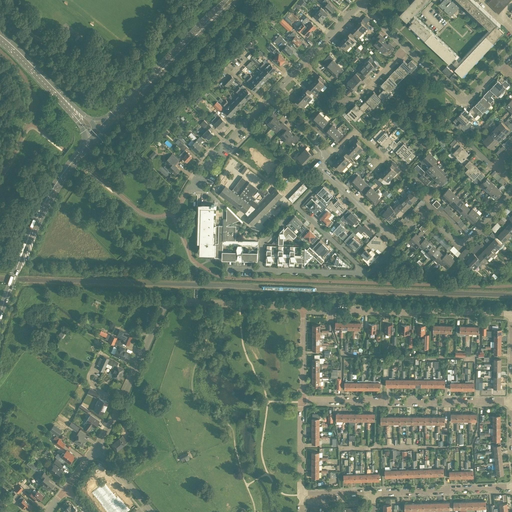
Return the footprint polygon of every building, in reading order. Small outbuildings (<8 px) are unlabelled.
[(326,0),(324,0),(322,2),(326,5),(324,7),(330,13),(335,8),(329,2),(326,0)] [(413,0),(399,16),(407,23),(409,21),(408,20),(409,19),(411,17),(411,18),(413,16),(413,15),(414,14),(416,12),(418,10),(419,9),(421,7),(423,5),(423,4),(423,3),(424,4),(426,2),(427,0),(413,0)] [(439,4),(439,5),(443,8),(444,7),(445,9),(444,9),(451,16),(460,7),(462,8),(462,14),(467,13),(467,8),(468,7),(476,15),(477,14),(484,20),(486,22),(485,23),(490,28),(495,23),(497,25),(499,27),(501,25),(498,22),(476,1),(479,1),(478,0),(490,0),(487,3),(499,14),(511,0),(440,0),(441,3),(439,4)] [(321,8),(317,12),(324,19),(326,17),(326,16),(328,14),(324,11),(324,10),(321,8)] [(289,12),(283,18),(290,24),(292,22),(288,18),(288,17),(291,14),(289,12)] [(322,21),(324,19),(317,12),(313,17),(316,20),(316,19),(320,23),(322,21)] [(302,22),(306,25),(306,26),(312,32),(317,27),(310,21),(311,21),(307,17),(305,18),(302,22)] [(409,26),(425,41),(432,33),(430,31),(429,31),(429,30),(427,28),(425,26),(424,27),(423,26),(424,25),(422,23),(420,21),(419,22),(418,21),(416,19),(417,18),(416,18),(415,17),(411,20),(413,22),(411,23),(409,26)] [(289,31),(292,27),(283,18),(279,22),(289,31)] [(360,22),(356,26),(363,33),(365,35),(369,30),(367,28),(369,26),(366,24),(361,18),(359,21),(360,22)] [(308,36),(312,32),(306,26),(302,22),(297,28),(301,33),(302,31),(308,36)] [(490,28),(484,35),(493,43),(504,32),(496,25),(497,25),(495,23),(490,28)] [(359,37),(363,33),(356,26),(352,31),(351,29),(349,32),(354,37),(356,35),(359,37)] [(290,41),(297,47),(297,46),(298,47),(301,44),(300,44),(301,42),(298,38),(298,37),(293,32),(290,35),(293,38),(290,41)] [(352,39),(354,37),(349,32),(346,34),(348,35),(344,39),(350,46),(355,41),(352,39)] [(462,77),(493,43),(484,35),(462,58),(461,59),(457,55),(456,56),(453,54),(454,53),(451,50),(450,51),(447,49),(448,48),(443,43),(442,44),(439,41),(440,40),(438,38),(437,39),(434,36),(435,35),(432,33),(425,41),(449,64),(451,61),(453,63),(452,63),(455,66),(456,66),(457,67),(455,70),(462,77)] [(382,36),(380,34),(372,42),(379,48),(385,41),(381,37),(382,36)] [(286,41),(282,38),(277,44),(289,55),(293,51),(287,45),(284,43),(286,41)] [(346,50),(350,46),(344,39),(340,43),(338,42),(336,45),(341,50),(344,48),(346,50)] [(389,46),(385,41),(379,48),(385,54),(390,54),(395,49),(392,47),(393,47),(391,44),(389,46)] [(280,64),(285,59),(279,54),(281,52),(276,48),(273,45),(269,49),(272,52),(273,51),(276,53),(274,54),(276,56),(274,58),(280,64)] [(262,68),(264,65),(261,63),(253,55),(250,59),(252,60),(254,63),(255,62),(258,65),(259,65),(262,68)] [(327,66),(331,70),(337,64),(333,59),(334,59),(329,55),(324,60),(326,62),(323,65),(326,68),(327,66)] [(370,58),(368,60),(364,65),(371,71),(375,67),(376,68),(378,66),(373,61),(370,58)] [(266,67),(265,67),(272,73),(276,69),(270,63),(268,61),(266,62),(265,61),(264,62),(263,61),(261,63),(264,65),(266,67)] [(404,61),(400,65),(408,73),(415,65),(411,61),(408,64),(404,61)] [(337,64),(331,70),(335,74),(334,76),(336,78),(344,70),(342,68),(337,64)] [(364,65),(360,69),(358,71),(361,74),(366,79),(368,77),(367,76),(371,71),(364,65)] [(408,73),(400,65),(393,73),(397,77),(400,74),(403,77),(408,73)] [(447,66),(443,70),(449,76),(453,72),(447,66)] [(261,72),(268,78),(272,73),(265,67),(261,72)] [(257,76),(263,82),(268,78),(261,72),(259,74),(254,70),(252,72),(255,74),(257,76)] [(358,71),(356,73),(351,78),(358,84),(362,80),(364,81),(366,79),(361,74),(358,71)] [(397,77),(393,73),(385,81),(393,88),(397,84),(394,80),(397,77)] [(231,75),(227,79),(231,83),(235,79),(231,75)] [(318,79),(314,83),(320,89),(326,83),(326,82),(319,75),(316,77),(318,79)] [(253,80),(259,87),(263,82),(257,76),(253,80)] [(354,89),(358,84),(351,78),(347,82),(345,84),(353,92),(355,90),(354,89)] [(227,87),(231,83),(227,79),(223,83),(224,84),(227,87)] [(255,91),(259,87),(253,80),(248,85),(255,91)] [(498,80),(494,85),(502,92),(509,85),(505,80),(502,84),(498,80)] [(394,90),(393,88),(385,81),(381,85),(381,86),(380,88),(382,90),(381,92),(385,96),(387,97),(390,94),(389,92),(390,91),(392,92),(394,90)] [(316,94),(320,89),(314,83),(310,87),(308,86),(306,88),(311,93),(313,91),(316,94)] [(239,86),(237,88),(248,99),(252,94),(243,85),(240,88),(239,86)] [(502,92),(494,85),(487,93),(494,99),(491,97),(494,94),(496,95),(494,96),(496,98),(497,97),(498,97),(502,92)] [(235,90),(239,95),(237,97),(243,103),(248,99),(237,88),(235,90)] [(310,95),(311,93),(306,88),(304,90),(305,91),(301,96),(308,102),(312,98),(310,95)] [(370,96),(378,104),(385,96),(381,92),(378,95),(374,92),(370,96)] [(494,99),(487,93),(479,100),(487,108),(491,104),(491,103),(494,99)] [(228,97),(239,107),(243,103),(237,97),(236,96),(233,98),(230,95),(228,97)] [(304,107),(308,102),(301,96),(297,100),(296,99),(294,101),(299,106),(301,104),(304,107)] [(378,104),(370,96),(362,104),(367,108),(368,108),(371,111),(374,108),(378,104)] [(228,106),(235,112),(239,107),(228,97),(232,102),(228,106)] [(490,110),(487,108),(479,100),(472,108),(476,113),(479,116),(483,112),(483,113),(484,111),(486,114),(490,110)] [(217,102),(213,106),(218,111),(219,112),(223,108),(217,102)] [(225,122),(216,113),(218,111),(213,106),(211,103),(208,106),(215,113),(214,115),(216,117),(211,121),(214,124),(219,128),(225,122)] [(352,109),(360,116),(367,108),(362,104),(359,108),(356,104),(352,109)] [(230,116),(235,112),(228,106),(224,110),(230,116)] [(465,109),(461,113),(469,121),(476,113),(472,108),(468,112),(465,109)] [(355,121),(360,116),(352,109),(344,116),(349,121),(352,118),(355,121)] [(313,119),(317,124),(324,117),(319,112),(317,115),(315,113),(310,118),(312,121),(313,119)] [(279,121),(274,116),(276,115),(273,113),(266,121),(272,127),(279,121)] [(469,121),(461,113),(453,121),(461,128),(463,130),(471,122),(469,121)] [(321,129),(323,131),(328,126),(326,123),(328,121),(324,117),(317,124),(322,128),(321,129)] [(214,128),(209,124),(208,124),(204,120),(200,124),(207,130),(203,134),(208,140),(214,134),(211,131),(214,128)] [(283,125),(279,121),(272,127),(277,132),(279,129),(281,131),(286,125),(284,123),(283,125)] [(501,122),(498,126),(505,133),(507,135),(510,131),(501,122)] [(288,128),(286,125),(281,131),(283,133),(281,135),(285,140),(292,133),(287,129),(288,128)] [(326,132),(330,136),(337,129),(333,125),(330,128),(328,126),(323,131),(325,133),(326,132)] [(505,133),(498,126),(494,130),(503,139),(504,140),(506,138),(505,137),(507,135),(505,133)] [(344,135),(337,129),(330,136),(335,140),(334,141),(336,143),(344,135)] [(373,136),(381,144),(389,136),(385,132),(384,132),(380,129),(373,136)] [(503,139),(494,130),(490,134),(498,141),(499,142),(501,140),(503,139)] [(202,146),(196,141),(198,139),(194,135),(191,132),(188,136),(192,139),(188,144),(196,152),(202,146)] [(296,137),(292,133),(285,140),(290,144),(292,141),(294,143),(299,138),(297,136),(296,137)] [(498,141),(490,134),(487,137),(496,146),(498,144),(496,143),(498,141)] [(392,148),(397,143),(389,136),(381,144),(386,148),(389,145),(392,148)] [(494,148),(496,146),(487,137),(483,141),(491,149),(493,146),(494,148)] [(356,142),(352,147),(359,153),(363,148),(360,146),(362,144),(357,139),(355,141),(356,142)] [(399,141),(397,143),(392,148),(400,155),(408,147),(403,143),(403,144),(399,141)] [(184,151),(182,153),(185,156),(183,158),(187,162),(192,156),(185,150),(187,148),(181,142),(178,145),(184,151)] [(452,153),(457,157),(464,150),(456,142),(450,149),(451,150),(454,148),(456,150),(452,153)] [(347,150),(344,152),(350,157),(352,155),(354,157),(359,153),(352,147),(348,151),(347,150)] [(412,152),(408,147),(400,155),(408,163),(415,156),(412,152)] [(306,148),(302,153),(308,159),(312,155),(313,156),(316,154),(310,149),(308,151),(306,148)] [(464,150),(457,157),(465,165),(469,160),(466,157),(469,154),(464,150)] [(344,155),(340,160),(346,166),(350,161),(348,159),(350,157),(344,152),(342,154),(344,155)] [(423,166),(433,156),(429,152),(423,158),(422,158),(419,161),(422,163),(421,165),(423,166)] [(304,163),(308,159),(302,153),(297,157),(300,160),(298,162),(303,167),(305,164),(304,163)] [(176,174),(180,169),(175,164),(178,160),(172,154),(166,161),(171,166),(169,168),(176,174)] [(433,156),(423,166),(427,169),(429,167),(432,164),(433,164),(435,162),(437,160),(433,156)] [(342,170),(346,166),(340,160),(336,164),(334,162),(332,165),(337,170),(339,168),(342,170)] [(469,176),(477,168),(469,160),(465,165),(462,167),(465,171),(465,172),(469,176)] [(436,168),(438,166),(435,162),(433,164),(432,164),(429,167),(427,169),(426,170),(430,174),(436,168)] [(390,166),(386,171),(392,177),(397,173),(398,172),(399,171),(400,170),(397,167),(396,168),(391,163),(388,165),(390,166)] [(442,169),(438,166),(436,168),(430,174),(434,177),(442,169)] [(485,175),(477,168),(469,176),(477,183),(485,175)] [(442,169),(434,177),(437,181),(443,175),(445,173),(442,169)] [(392,177),(386,171),(383,173),(382,172),(376,177),(383,183),(390,184),(390,179),(392,177)] [(353,175),(348,180),(350,183),(352,181),(356,186),(362,179),(360,176),(360,173),(357,173),(356,173),(355,173),(353,175)] [(437,181),(434,184),(430,188),(433,190),(436,187),(435,186),(439,183),(441,185),(447,178),(443,175),(437,181)] [(240,209),(245,213),(248,216),(245,219),(252,226),(282,195),(276,188),(270,194),(269,192),(265,196),(264,195),(268,191),(263,186),(258,191),(264,197),(258,203),(254,201),(256,198),(252,195),(258,188),(242,177),(231,191),(225,186),(220,194),(226,198),(240,209)] [(483,190),(485,188),(491,182),(487,178),(481,184),(479,186),(483,190)] [(361,193),(369,185),(362,179),(356,186),(360,190),(359,191),(361,193)] [(491,182),(485,188),(489,192),(495,185),(491,182)] [(293,202),(307,188),(308,187),(307,187),(306,186),(303,183),(289,198),(293,202)] [(502,184),(498,189),(492,195),(496,199),(502,192),(500,190),(502,188),(503,189),(505,187),(502,184)] [(377,189),(375,191),(369,185),(361,193),(363,195),(364,194),(369,198),(378,189),(377,189)] [(495,185),(489,192),(492,195),(498,189),(495,185)] [(326,206),(331,201),(329,199),(333,195),(323,186),(317,192),(321,196),(325,193),(327,194),(322,199),(321,198),(320,200),(321,201),(326,206)] [(442,199),(444,201),(452,192),(449,188),(441,196),(443,198),(442,199)] [(380,191),(378,189),(369,198),(373,202),(372,204),(374,206),(379,201),(377,199),(380,196),(377,193),(380,191)] [(409,189),(406,193),(414,201),(418,197),(411,191),(409,189)] [(450,202),(456,196),(452,192),(444,201),(445,203),(447,201),(449,203),(450,202)] [(402,197),(410,205),(414,201),(406,193),(402,197)] [(454,206),(460,199),(456,196),(450,202),(454,206)] [(399,201),(407,208),(410,205),(402,197),(399,201)] [(321,211),(326,206),(321,201),(320,201),(318,204),(312,198),(305,205),(306,205),(306,206),(308,208),(309,208),(315,213),(318,209),(321,211)] [(334,204),(331,201),(326,206),(331,211),(333,210),(335,212),(338,209),(342,213),(347,208),(338,199),(334,204)] [(457,209),(463,203),(460,199),(454,206),(457,209)] [(395,204),(403,212),(407,208),(399,201),(395,204)] [(461,213),(467,206),(463,203),(457,209),(461,213)] [(200,254),(215,254),(215,258),(218,258),(218,257),(222,257),(222,259),(222,260),(226,260),(227,260),(236,260),(236,258),(237,258),(237,260),(239,260),(240,261),(242,261),(242,258),(243,258),(243,261),(255,261),(257,261),(258,252),(243,252),(243,249),(242,246),(258,246),(258,241),(235,241),(236,226),(226,226),(226,224),(227,224),(239,218),(235,215),(231,211),(227,218),(226,220),(223,220),(223,226),(219,226),(216,226),(216,212),(216,205),(204,204),(204,208),(201,208),(199,208),(197,208),(196,243),(200,243),(200,254)] [(395,204),(392,208),(397,214),(400,216),(403,212),(395,204)] [(390,206),(386,210),(395,218),(397,217),(396,215),(397,214),(392,208),(390,206)] [(471,210),(467,206),(461,213),(465,217),(466,216),(465,216),(473,208),(471,210)] [(332,213),(326,207),(318,216),(329,227),(332,224),(332,223),(332,222),(332,221),(328,217),(332,213)] [(465,219),(467,221),(476,212),(473,208),(465,216),(466,216),(467,217),(465,219)] [(386,210),(383,214),(381,215),(386,220),(387,218),(391,222),(395,218),(386,210)] [(345,213),(340,219),(343,222),(344,221),(346,223),(347,221),(352,225),(354,223),(356,226),(360,221),(357,217),(354,213),(353,214),(351,212),(348,216),(345,213)] [(480,215),(476,212),(467,221),(469,222),(471,221),(473,223),(480,215)] [(286,225),(288,226),(292,230),(293,231),(297,227),(302,232),(307,227),(307,226),(306,227),(303,224),(303,223),(295,216),(286,225)] [(335,224),(337,227),(333,231),(334,231),(343,239),(348,234),(347,234),(344,231),(346,229),(346,230),(347,229),(344,227),(346,225),(340,219),(335,224)] [(374,232),(371,230),(371,231),(364,224),(362,227),(360,224),(353,232),(356,234),(358,231),(361,234),(364,231),(370,237),(374,233),(373,233),(374,232)] [(283,239),(288,234),(294,239),(297,235),(292,230),(288,226),(276,239),(271,244),(274,244),(278,241),(279,241),(279,244),(283,244),(283,239)] [(420,235),(422,234),(425,230),(421,226),(419,228),(421,230),(419,232),(420,232),(417,235),(415,233),(408,241),(412,245),(421,236),(420,235)] [(511,234),(505,228),(502,232),(508,238),(511,234)] [(306,240),(307,239),(310,241),(312,239),(314,242),(318,238),(319,238),(310,229),(307,233),(305,231),(299,236),(302,238),(303,237),(306,240)] [(344,241),(355,252),(362,244),(354,236),(356,234),(353,232),(349,236),(352,238),(347,243),(345,240),(344,241)] [(492,242),(491,242),(498,249),(499,250),(500,250),(501,249),(502,249),(503,248),(503,247),(504,246),(504,245),(505,245),(503,243),(501,244),(495,239),(497,237),(492,232),(489,235),(494,240),(492,242)] [(504,242),(508,238),(502,232),(498,235),(504,242)] [(425,238),(423,236),(422,234),(420,235),(421,236),(412,245),(416,248),(419,245),(423,241),(423,240),(425,238)] [(383,241),(378,236),(377,237),(375,235),(366,244),(371,249),(373,247),(376,250),(377,248),(381,252),(387,246),(382,242),(383,241)] [(488,246),(494,252),(498,249),(491,242),(492,242),(486,237),(484,239),(487,242),(488,241),(490,243),(488,246)] [(423,248),(429,242),(425,238),(423,240),(423,241),(419,245),(423,248)] [(320,240),(312,248),(315,251),(317,250),(324,257),(326,255),(331,250),(326,245),(326,246),(320,240)] [(426,252),(433,245),(429,242),(423,248),(421,250),(424,254),(426,252)] [(494,252),(488,246),(486,248),(485,246),(482,243),(480,245),(478,243),(477,243),(484,250),(491,256),(493,258),(496,254),(494,252)] [(430,255),(436,249),(433,245),(426,252),(424,254),(428,257),(430,255)] [(271,262),(278,262),(278,257),(271,256),(272,250),(269,250),(270,246),(267,246),(266,264),(271,264),(271,262)] [(278,257),(278,262),(290,263),(290,257),(283,257),(283,250),(281,250),(281,246),(279,246),(278,250),(279,250),(278,250),(278,257)] [(290,257),(290,263),(302,263),(302,257),(301,257),(295,257),(295,251),(293,251),(293,246),(290,246),(290,250),(291,250),(290,251),(290,257)] [(313,256),(317,259),(320,257),(309,247),(307,250),(305,250),(302,250),(301,257),(302,257),(302,263),(305,263),(304,265),(313,256)] [(367,263),(369,265),(376,258),(373,256),(375,254),(371,250),(369,252),(366,249),(361,254),(364,257),(362,258),(367,263)] [(434,259),(440,252),(436,249),(430,255),(434,259)] [(487,260),(491,256),(484,250),(481,253),(487,260)] [(444,256),(443,256),(440,252),(434,259),(438,262),(439,261),(444,256)] [(344,266),(345,264),(342,262),(343,260),(343,261),(344,260),(337,254),(337,255),(335,253),(332,256),(336,259),(334,265),(338,265),(337,266),(345,266),(344,266)] [(444,256),(439,261),(443,264),(452,255),(450,253),(448,255),(446,253),(443,256),(444,256)] [(483,263),(487,260),(481,253),(477,257),(481,261),(483,263)] [(469,256),(478,265),(481,261),(477,257),(474,254),(472,256),(471,254),(469,256)] [(453,257),(452,255),(443,264),(447,268),(454,261),(452,259),(453,257)] [(474,269),(478,265),(469,256),(467,258),(469,260),(467,262),(474,269)] [(368,333),(369,333),(377,333),(377,324),(368,324),(368,333)] [(384,324),(384,333),(385,333),(392,333),(392,331),(394,331),(394,327),(392,327),(393,324),(384,324)] [(400,324),(400,334),(401,334),(407,334),(409,334),(409,328),(411,328),(411,325),(409,325),(408,325),(400,324)] [(422,335),(425,335),(425,326),(417,325),(417,335),(422,335)] [(118,345),(120,346),(122,341),(129,344),(132,337),(126,334),(125,334),(123,333),(124,332),(119,330),(117,335),(120,337),(118,340),(116,339),(117,338),(111,335),(107,342),(114,345),(115,343),(118,345)] [(125,348),(120,346),(118,345),(117,348),(114,354),(118,356),(117,357),(123,359),(127,361),(130,354),(124,351),(125,348)] [(112,375),(119,378),(123,369),(116,366),(118,363),(103,356),(98,369),(103,371),(107,362),(113,364),(109,372),(113,373),(112,375)] [(312,378),(312,385),(315,385),(315,388),(321,388),(322,388),(323,381),(322,381),(322,380),(322,378),(320,378),(312,378)] [(96,397),(98,392),(89,388),(87,393),(96,397)] [(94,410),(102,414),(108,402),(99,398),(98,401),(97,401),(95,405),(96,405),(94,410)] [(78,407),(86,413),(89,410),(81,404),(78,407)] [(89,430),(92,426),(94,428),(99,421),(90,415),(86,422),(87,423),(84,427),(89,430)] [(68,426),(76,432),(79,428),(71,422),(68,426)] [(126,423),(123,425),(128,431),(131,429),(126,423)] [(63,429),(55,424),(51,429),(59,435),(63,429)] [(78,438),(75,442),(81,446),(86,439),(83,437),(85,434),(79,431),(76,436),(78,438)] [(122,435),(111,444),(117,451),(127,442),(122,435)] [(63,459),(68,463),(73,456),(71,454),(72,454),(69,452),(66,450),(64,453),(62,452),(60,455),(64,459),(63,459)] [(188,457),(189,455),(188,453),(186,453),(180,455),(179,457),(180,459),(182,459),(184,458),(185,461),(188,460),(187,457),(188,457)] [(62,462),(56,458),(52,463),(54,464),(52,467),(50,466),(48,469),(50,470),(49,471),(56,477),(62,470),(58,467),(60,464),(62,462)] [(42,480),(39,483),(47,490),(52,483),(48,479),(50,477),(44,472),(40,477),(40,479),(42,480)] [(126,511),(129,510),(117,497),(116,498),(104,483),(92,493),(102,505),(101,505),(107,511),(126,511)] [(14,489),(18,493),(23,488),(18,484),(14,489)] [(38,500),(43,495),(37,490),(37,491),(34,488),(33,489),(27,496),(33,501),(35,498),(38,500)] [(20,496),(17,499),(20,502),(19,502),(21,504),(20,505),(24,509),(25,508),(29,511),(33,506),(20,495),(20,496)]
